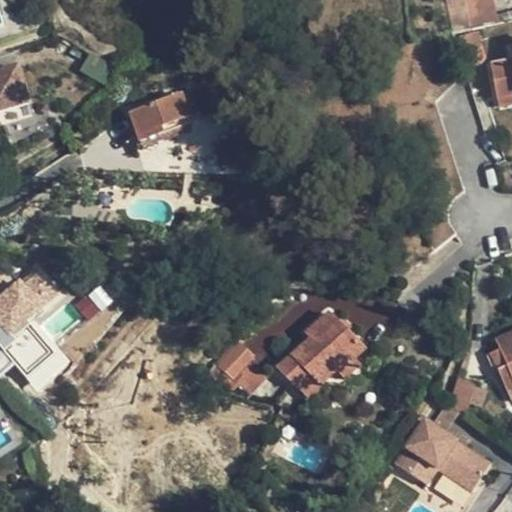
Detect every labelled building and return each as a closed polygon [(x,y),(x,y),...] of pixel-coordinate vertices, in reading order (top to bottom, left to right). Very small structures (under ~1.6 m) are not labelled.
[(466,0),(471,28),(498,22),(494,0),(466,0)] [(428,15),(417,16),(419,33),(430,31),(428,15)] [(478,32),(460,37),(468,64),(487,59),(478,32)] [(511,47),(510,48),(511,61),(491,65),(497,98),(511,94),(511,47)] [(0,107),(31,98),(19,61),(0,66),(0,107)] [(161,129),(188,120),(196,117),(187,93),(129,114),(139,144),(163,136),(161,129)] [(511,105),(511,94),(497,98),(499,108),(511,105)] [(189,127),(188,120),(161,129),(163,136),(189,127)] [(245,165),(242,149),(240,139),(213,146),(219,171),(245,165)] [(5,286),(0,290),(0,345),(3,349),(15,338),(7,330),(23,315),(53,287),(35,268),(19,283),(15,278),(5,286)] [(311,375),(320,385),(335,371),(349,359),(352,361),(354,359),(364,350),(329,313),(307,333),(311,338),(292,355),(311,375)] [(23,315),(7,330),(15,338),(31,323),(23,315)] [(507,391),(511,389),(511,332),(496,339),(500,349),(490,353),(507,391)] [(248,395),(267,375),(250,358),(254,353),(236,336),(212,360),(248,395)] [(295,389),(311,375),(292,355),(277,369),(295,389)] [(361,367),(354,359),(352,361),(349,359),(335,371),(345,381),(361,367)] [(216,367),(204,380),(221,386),(227,378),(216,367)] [(305,399),(320,385),(311,375),(295,389),(305,399)] [(458,375),(449,398),(465,411),(475,381),(458,375)] [(449,398),(447,396),(398,458),(427,482),(439,467),(472,494),(494,467),(454,436),(470,415),(465,411),(449,398)]
